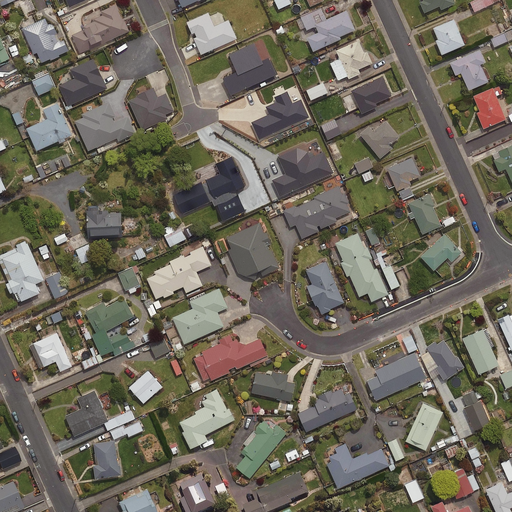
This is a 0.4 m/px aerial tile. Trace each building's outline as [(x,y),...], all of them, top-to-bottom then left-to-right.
[(423,0),(420,1),(425,12),(440,6),(442,9),(455,3),(454,0),(423,0)] [(497,0),(471,0),(470,1),(475,11),(497,0)] [(124,20),(116,4),(101,11),(103,15),(94,19),(95,20),(83,26),(85,29),(72,34),(80,52),(92,47),(91,44),(103,39),(104,42),(130,31),(125,20),(124,20)] [(356,29),(347,10),(316,24),(319,32),(308,37),(314,51),(342,38),(341,36),(356,29)] [(237,38),(229,18),(214,25),(208,12),(187,21),(192,33),(194,32),(196,36),(193,37),(200,54),(237,38)] [(42,62),(69,50),(64,40),(59,42),(55,34),(57,33),(54,25),(50,23),(48,24),(45,18),(23,28),(34,53),(37,51),(42,62)] [(466,45),(455,18),(433,27),(438,39),(436,40),(442,54),(466,45)] [(282,24),(274,27),(277,35),(285,32),(282,24)] [(511,38),(511,30),(511,29),(491,38),(494,46),(511,38)] [(0,62),(9,58),(0,37),(0,62)] [(364,52),(359,40),(337,50),(349,78),(361,73),(359,69),(373,62),(368,51),(364,52)] [(19,53),(16,44),(9,47),(13,56),(19,53)] [(486,62),(480,49),(451,62),(456,75),(462,73),(469,90),(489,81),(482,64),(486,62)] [(25,64),(33,60),(29,52),(21,56),(25,64)] [(268,56),(223,77),(230,94),(276,73),(268,56)] [(93,57),(69,68),(74,77),(58,84),(68,104),(106,87),(93,57)] [(55,87),(49,72),(32,79),(39,94),(55,87)] [(392,96),(383,76),(352,90),(362,113),(378,106),(377,103),(392,96)] [(327,92),(323,82),(307,89),(311,99),(327,92)] [(507,119),(494,87),(474,96),(481,111),(478,113),(484,128),(507,119)] [(166,92),(157,95),(154,89),(129,100),(142,128),(167,117),(165,113),(173,109),(166,92)] [(309,116),(301,98),(292,102),(287,90),(274,96),(276,100),(266,105),(269,113),(251,121),(259,138),(309,116)] [(115,115),(108,101),(82,112),(83,116),(75,120),(88,150),(134,130),(128,115),(114,121),(112,117),(115,115)] [(73,134),(58,102),(43,109),(48,118),(26,128),(37,151),(73,134)] [(24,120),(19,110),(12,114),(17,123),(24,120)] [(400,137),(386,121),(374,131),(369,126),(360,133),(381,158),(393,148),(391,144),(400,137)] [(511,144),(499,151),(502,156),(494,160),(500,171),(506,168),(511,180),(511,144)] [(285,173),(272,179),(279,196),(333,172),(323,150),(310,156),(307,150),(297,146),(277,155),(285,173)] [(372,165),(368,156),(355,163),(359,171),(372,165)] [(421,176),(413,157),(388,168),(398,191),(412,184),(411,181),(421,176)] [(373,177),(370,170),(362,173),(365,180),(373,177)] [(343,194),(339,185),(314,197),(314,198),(297,206),(296,204),(283,210),(291,226),(296,224),(302,238),(319,230),(318,226),(320,225),(322,228),(338,221),(336,218),(351,211),(347,203),(349,203),(345,193),(343,194)] [(436,205),(430,193),(409,203),(423,234),(442,225),(433,206),(436,205)] [(123,237),(122,211),(99,213),(98,205),(88,206),(88,210),(86,210),(88,239),(123,237)] [(450,215),(440,219),(443,227),(453,223),(450,215)] [(264,232),(260,222),(227,237),(232,248),(228,250),(239,273),(256,279),(259,271),(261,270),(263,275),(280,268),(272,249),(270,250),(268,245),(273,243),(267,231),(264,232)] [(174,231),(171,224),(162,229),(170,246),(185,238),(180,228),(174,231)] [(374,227),(366,231),(371,244),(379,241),(374,227)] [(68,239),(64,232),(54,237),(57,244),(68,239)] [(365,248),(358,232),(335,242),(344,261),(341,262),(347,277),(350,275),(360,297),(368,293),(372,302),(389,294),(377,268),(374,269),(370,258),(372,257),(368,247),(365,248)] [(462,252),(445,234),(421,257),(435,271),(449,257),(452,261),(462,252)] [(44,280),(28,243),(26,243),(25,241),(16,245),(18,247),(0,254),(0,262),(9,282),(6,283),(10,294),(13,292),(14,294),(17,292),(21,301),(40,293),(36,283),(44,280)] [(89,243),(75,249),(78,255),(73,257),(76,264),(95,256),(89,243)] [(49,256),(44,244),(39,247),(44,258),(49,256)] [(211,265),(203,246),(190,252),(191,254),(185,256),(184,254),(170,261),(171,264),(154,271),(156,274),(147,278),(156,299),(163,296),(164,298),(174,293),(174,291),(184,287),(186,293),(203,285),(197,271),(211,265)] [(146,256),(142,247),(134,250),(138,259),(146,256)] [(382,267),(386,266),(380,254),(382,253),(381,250),(376,252),(378,257),(374,259),(377,265),(380,263),(382,267)] [(344,302),(326,261),(306,270),(313,284),(307,286),(316,306),(318,305),(322,314),(331,310),(331,308),(344,302)] [(386,266),(382,267),(391,288),(399,285),(390,263),(386,266)] [(132,266),(119,272),(126,289),(128,289),(130,294),(137,291),(135,285),(140,283),(132,266)] [(44,276),(54,297),(69,289),(60,269),(44,276)] [(228,308),(219,288),(190,301),(193,308),(173,317),(184,344),(225,326),(219,312),(228,308)] [(106,307),(104,302),(85,312),(98,335),(134,316),(124,297),(106,307)] [(155,309),(162,306),(159,299),(146,305),(151,315),(157,313),(155,309)] [(63,318),(60,310),(51,313),(54,321),(63,318)] [(511,320),(509,314),(498,319),(511,349),(511,320)] [(500,365),(484,329),(463,338),(479,374),(500,365)] [(151,331),(142,335),(146,342),(154,338),(151,331)] [(72,366),(57,332),(33,343),(44,367),(56,361),(61,371),(72,366)] [(417,348),(411,334),(403,338),(409,351),(417,348)] [(233,341),(231,335),(219,340),(221,343),(202,351),(203,354),(194,358),(204,380),(211,378),(212,380),(230,372),(229,369),(236,367),(237,369),(268,355),(260,338),(246,344),(239,342),(237,339),(233,341)] [(169,350),(164,338),(151,344),(156,356),(169,350)] [(455,357),(444,340),(428,350),(447,379),(465,367),(458,355),(455,357)] [(427,378),(415,352),(376,370),(378,376),(368,380),(377,400),(427,378)] [(102,360),(99,353),(82,360),(85,367),(102,360)] [(511,384),(511,369),(501,374),(506,387),(511,384)] [(163,387),(148,370),(129,387),(144,403),(163,387)] [(287,381),(288,374),(272,371),(272,375),(256,372),(252,393),(291,401),(295,383),(287,381)] [(201,388),(197,380),(190,384),(193,391),(201,388)] [(358,409),(351,392),(345,394),(342,388),(333,392),(332,390),(319,396),(320,398),(314,401),(316,405),(298,413),(307,432),(358,409)] [(227,409),(217,389),(206,395),(208,399),(202,401),(205,407),(195,412),(196,414),(180,422),(184,431),(183,432),(191,448),(208,440),(205,435),(235,420),(229,408),(227,409)] [(490,422),(475,389),(459,396),(474,429),(490,422)] [(108,421),(95,390),(78,398),(82,408),(65,415),(75,436),(108,421)] [(426,451),(444,412),(424,403),(406,441),(426,451)] [(124,422),(110,428),(114,438),(127,432),(128,435),(143,429),(139,420),(126,426),(124,422)] [(250,479),(287,433),(277,425),(274,429),(264,421),(255,432),(257,434),(248,446),(247,445),(241,452),(245,456),(236,468),(250,479)] [(404,456),(396,438),(388,442),(396,460),(404,456)] [(120,476),(115,440),(94,443),(97,466),(92,467),(94,480),(120,476)] [(390,465),(382,448),(368,454),(367,452),(353,459),(346,444),(335,448),(338,453),(330,456),(332,462),(327,464),(338,489),(390,465)] [(483,463),(476,446),(468,449),(475,466),(483,463)] [(24,464),(20,457),(7,463),(10,471),(24,464)] [(278,459),(268,462),(271,470),(281,466),(278,459)] [(463,466),(444,474),(454,498),(479,487),(473,473),(467,476),(463,466)] [(309,494),(300,472),(251,492),(255,502),(244,507),(245,511),(272,511),(292,504),(291,501),(309,494)] [(424,497),(416,478),(405,483),(413,502),(424,497)] [(12,482),(0,487),(0,511),(22,503),(12,482)] [(511,491),(508,494),(503,482),(486,489),(496,511),(511,511),(511,508),(511,507),(511,491)] [(206,511),(217,507),(206,483),(183,494),(191,511),(206,511)] [(155,511),(146,490),(118,503),(123,511),(122,511),(155,511)]
